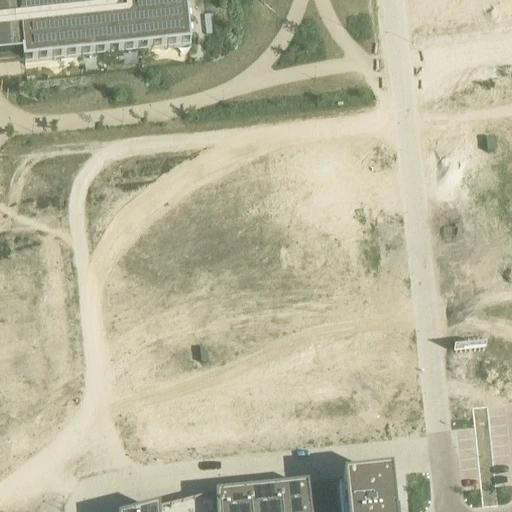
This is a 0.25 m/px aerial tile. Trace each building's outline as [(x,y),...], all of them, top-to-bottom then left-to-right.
[(0,0),(0,58),(22,56),(23,65),(190,48),(185,0),(0,0)] [(291,187),(241,192),(242,196),(243,196),(246,228),(298,223),(297,215),(319,213),(339,406),(318,409),(321,441),(378,435),(365,309),(373,308),(358,172),(290,179),(291,187)] [(242,196),(222,198),(226,230),(246,228),(243,196),(242,196)] [(222,198),(202,200),(205,232),(226,230),(222,198)] [(202,200),(181,202),(184,235),(205,232),(202,200)] [(181,202),(160,204),(164,237),(184,235),(181,202)] [(160,204),(140,206),(143,239),(164,237),(160,204)] [(140,206),(119,209),(123,241),(143,239),(140,206)] [(119,209),(98,211),(101,243),(123,241),(119,209)] [(58,215),(0,220),(0,238),(16,237),(33,404),(14,419),(34,445),(78,412),(58,215)] [(248,248),(232,250),(233,259),(249,257),(248,248)] [(223,251),(207,252),(208,261),(224,260),(223,251)] [(203,253),(186,255),(187,263),(204,262),(203,253)] [(186,255),(170,256),(171,265),(187,263),(186,255)] [(162,257),(145,259),(146,268),(162,266),(162,257)] [(145,259),(129,260),(130,269),(146,268),(145,259)] [(120,261),(104,263),(105,272),(121,270),(120,261)] [(158,325),(115,333),(140,460),(198,454),(194,421),(177,423),(158,325)] [(315,380),(299,382),(300,391),(315,389),(315,380)] [(290,383),(274,384),(275,393),(291,392),(290,383)] [(274,384),(257,386),(258,395),(275,393),(274,384)] [(249,387),(232,389),(233,398),(250,396),(249,387)] [(232,389),(216,390),(217,399),(233,398),(232,389)] [(208,391),(192,393),(192,402),(208,400),(208,391)] [(318,409),(297,411),(301,443),(321,441),(318,409)] [(297,411),(277,413),(280,445),(301,443),(297,411)] [(277,413),(256,415),(259,447),(280,445),(277,413)] [(256,415),(235,417),(239,450),(259,447),(256,415)] [(235,417),(215,419),(218,452),(239,450),(235,417)] [(14,419),(0,429),(0,434),(17,457),(34,445),(14,419)] [(215,419),(194,421),(198,454),(218,452),(215,419)] [(0,434),(0,469),(0,470),(17,457),(0,434)] [(393,511),(393,510),(390,480),(306,488),(308,511),(393,511)] [(308,511),(306,488),(276,491),(278,511),(308,511)] [(278,511),(276,491),(246,494),(247,511),(278,511)] [(247,511),(246,494),(215,498),(215,511),(247,511)]
